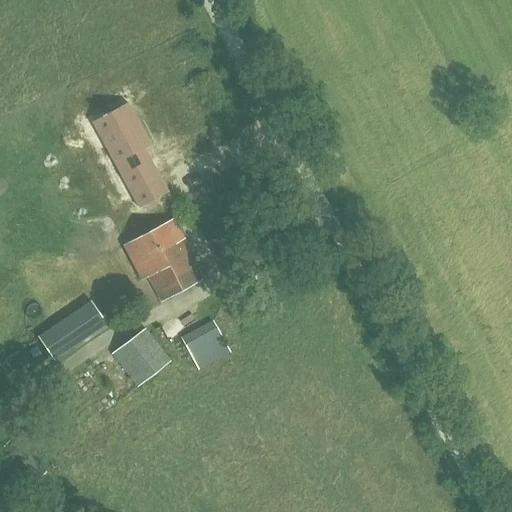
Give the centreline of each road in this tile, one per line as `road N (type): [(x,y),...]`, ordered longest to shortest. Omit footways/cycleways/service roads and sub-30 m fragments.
road 1 (unclassified): [(0,426),(32,396),(146,324),(326,225)]
road 2 (unclassified): [(483,511),(326,225)]
road 3 (unclassified): [(326,225),(209,0)]
